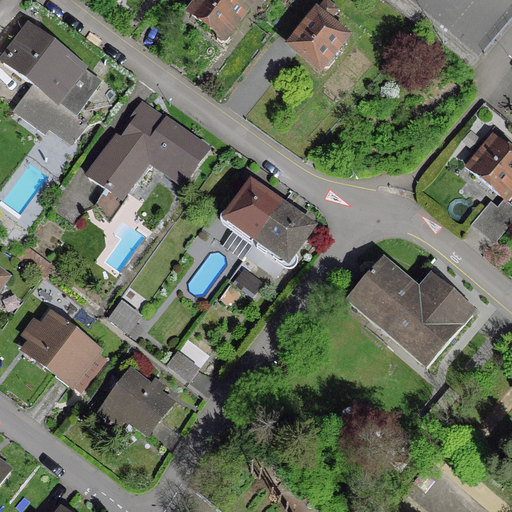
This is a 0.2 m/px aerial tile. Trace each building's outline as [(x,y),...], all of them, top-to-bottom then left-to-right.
[(219,44),(220,44),(224,43),(227,39),(227,34),(246,9),(234,0),(201,0),(189,16),(214,36),(215,41),(219,44)] [(300,24),(292,34),(297,38),(288,49),(318,73),(320,69),(326,69),(332,62),(331,56),(343,41),(325,26),(334,14),(324,5),(305,28),(300,24)] [(1,65),(37,92),(17,118),(42,136),(49,127),(72,144),(85,127),(57,102),(81,70),(27,30),(1,65)] [(106,194),(104,197),(117,207),(123,198),(122,198),(143,168),(148,171),(152,164),(182,185),(204,154),(143,111),(117,147),(113,143),(87,180),(106,194)] [(467,172),(503,202),(511,191),(511,159),(492,142),(467,172)] [(254,244),(255,244),(277,213),(265,204),(267,200),(249,187),(224,223),(254,244)] [(254,244),(245,257),(275,278),(284,266),(285,266),(311,230),(292,217),(289,221),(277,213),(255,244),(254,244)] [(14,259),(42,280),(50,270),(22,248),(14,259)] [(363,279),(356,287),(358,290),(347,304),(425,370),(471,316),(429,280),(424,286),(419,281),(423,276),(421,275),(410,289),(380,265),(367,281),(363,279)] [(109,320),(126,333),(136,319),(119,307),(109,320)] [(96,353),(50,318),(23,353),(68,389),(96,353)] [(175,355),(165,368),(186,384),(196,371),(175,355)] [(127,423),(146,437),(169,406),(128,375),(105,406),(100,414),(99,416),(120,432),(127,423)] [(0,483),(8,473),(0,466),(0,483)]
